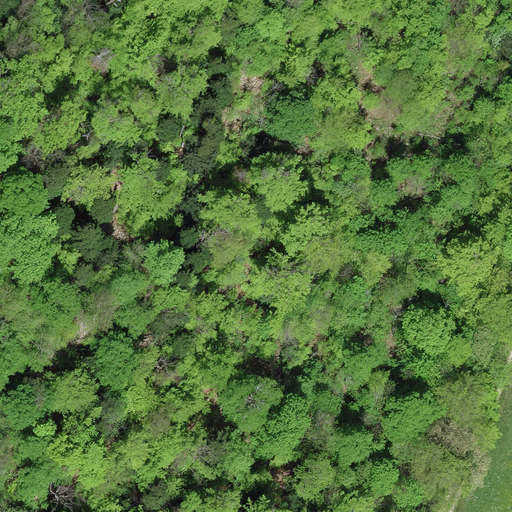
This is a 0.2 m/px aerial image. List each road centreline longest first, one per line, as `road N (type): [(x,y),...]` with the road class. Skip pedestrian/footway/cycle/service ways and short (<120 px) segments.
road 1 (track): [(388,511),(383,341),(345,0)]
road 2 (track): [(511,347),(447,511)]
